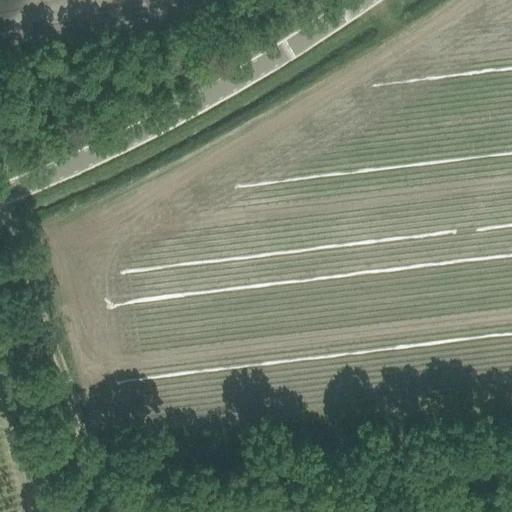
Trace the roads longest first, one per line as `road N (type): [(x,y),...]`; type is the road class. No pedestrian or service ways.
road 1 (track): [(1,205),(81,443),(511,439)]
road 2 (unclassified): [(0,206),(210,99),(367,0)]
